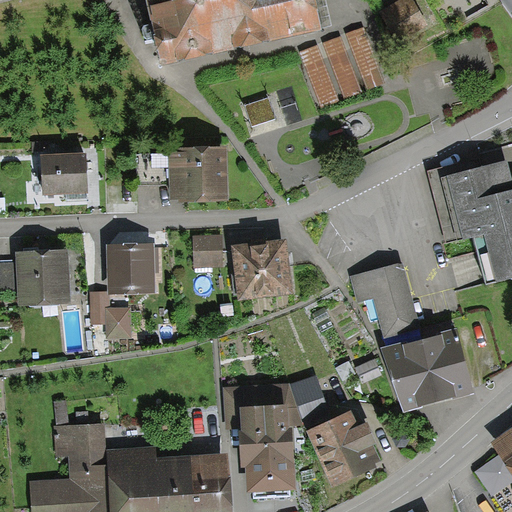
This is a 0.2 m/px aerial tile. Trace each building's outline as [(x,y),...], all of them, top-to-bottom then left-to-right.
[(142,0),(157,64),(310,29),(303,0),(142,0)] [(413,0),(396,0),(379,10),(393,34),(423,17),(413,0)] [(227,147),(169,148),(169,153),(170,184),(170,199),(178,199),(178,201),(228,200),(227,147)] [(86,153),(41,155),(43,195),(66,194),(87,193),(89,193),(86,153)] [(170,184),(169,153),(135,154),(136,185),(170,184)] [(460,163),(427,171),(445,245),(474,238),(486,285),(511,278),(511,181),(507,161),(462,171),(460,163)] [(222,235),(194,236),(194,268),(223,267),(222,235)] [(286,239),(231,246),(238,300),(293,293),(286,239)] [(154,243),(107,244),(108,291),(108,295),(111,295),(156,294),(154,243)] [(68,250),(16,252),(16,261),(18,292),(18,306),(70,304),(68,250)] [(18,292),(16,261),(0,262),(2,293),(18,292)] [(403,262),(351,276),(358,303),(373,299),(384,338),(420,328),(403,262)] [(108,295),(108,291),(90,292),(92,325),(106,324),(105,308),(111,307),(111,295),(108,295)] [(131,339),(131,307),(111,307),(105,308),(106,324),(106,339),(131,339)] [(458,329),(381,348),(404,412),(474,393),(458,329)] [(383,375),(376,359),(356,367),(363,383),(383,375)] [(322,403),(326,402),(317,375),(290,384),(301,420),(322,403)] [(290,384),(224,388),(227,430),(237,429),(241,467),(245,467),(248,492),(254,492),(290,491),(296,490),(293,427),(303,425),(301,420),(290,384)] [(66,400),(54,401),(57,426),(70,425),(66,400)] [(351,411),(307,430),(332,488),(378,468),(377,464),(382,461),(375,445),(378,443),(368,421),(358,426),(351,411)] [(70,478),(30,481),(31,511),(231,511),(227,453),(157,458),(156,446),(106,449),(105,424),(70,425),(57,426),(54,426),(56,457),(69,457),(70,478)] [(511,426),(490,443),(511,474),(511,426)]
